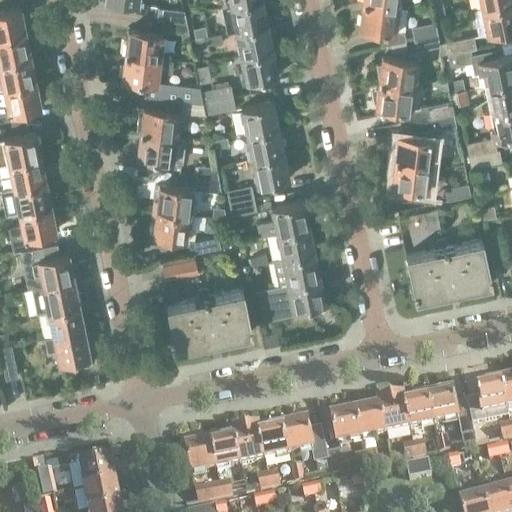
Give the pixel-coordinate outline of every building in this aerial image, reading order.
[(235,30),(267,23),(265,11),(266,11),(263,0),(249,0),(229,4),(221,6),(226,32),(235,30)] [(361,0),(362,4),(397,8),(397,0),(361,0)] [(431,0),(434,16),(445,14),(441,0),(431,0)] [(511,0),(482,7),(472,9),(478,35),(511,27),(511,0)] [(406,10),(397,8),(362,4),(359,27),(367,28),(368,33),(381,31),(385,32),(385,30),(393,32),(394,30),(404,31),(406,10)] [(0,35),(8,34),(26,31),(21,6),(0,10),(0,35)] [(156,18),(163,19),(163,18),(185,21),(183,10),(157,7),(156,18)] [(163,18),(163,19),(162,28),(188,31),(185,21),(163,18)] [(267,23),(235,30),(240,56),(273,50),(272,45),(273,45),(271,34),(270,34),(267,23)] [(437,35),(435,23),(411,28),(414,40),(437,35)] [(205,25),(193,27),(195,38),(204,36),(207,36),(205,25)] [(127,28),(124,53),(159,57),(162,32),(127,28)] [(0,61),(8,60),(31,55),(26,31),(8,34),(0,35),(0,61)] [(206,43),(207,42),(222,42),(220,33),(207,36),(204,36),(206,43)] [(437,35),(414,40),(416,51),(439,46),(437,35)] [(447,53),(470,49),(475,48),(473,35),(445,41),(447,53)] [(473,61),(470,49),(447,53),(450,66),(473,61)] [(273,50),(240,56),(245,82),(278,75),(278,71),(276,60),(275,60),(273,50)] [(485,70),(488,83),(511,78),(511,52),(477,60),(479,71),(485,70)] [(124,53),(121,78),(124,78),(123,82),(136,84),(137,81),(140,82),(152,84),(152,82),(156,82),(159,57),(124,53)] [(0,87),(3,87),(35,80),(31,55),(8,60),(0,61),(0,87)] [(376,63),(379,81),(413,86),(417,61),(382,56),(381,63),(376,63)] [(464,88),(462,77),(452,79),(454,90),(464,88)] [(511,78),(488,83),(494,110),(511,106),(511,78)] [(35,80),(3,87),(6,100),(0,101),(0,113),(40,105),(35,80)] [(413,86),(379,81),(376,106),(384,107),(385,112),(397,109),(402,110),(402,109),(410,110),(413,86)] [(175,98),(182,99),(202,102),(199,89),(158,84),(156,96),(175,98)] [(207,96),(208,101),(233,96),(231,84),(206,89),(207,96)] [(467,88),(455,90),(457,100),(469,97),(467,88)] [(233,96),(208,101),(211,114),(236,109),(233,96)] [(202,102),(182,99),(181,111),(205,114),(202,102)] [(246,133),(279,126),(276,114),(277,114),(274,103),(273,103),(273,100),(240,107),(246,133)] [(427,106),(429,118),(453,113),(451,101),(427,106)] [(140,130),(174,135),(177,110),(143,106),(142,114),(138,114),(136,128),(140,128),(140,130)] [(498,149),(495,137),(511,133),(511,106),(494,110),(497,125),(490,127),(493,137),(466,142),(469,155),(498,149)] [(393,143),(395,160),(429,165),(432,141),(438,142),(439,127),(455,124),(453,113),(429,118),(431,129),(423,130),(422,138),(398,135),(398,141),(393,143)] [(279,126),(246,133),(251,159),(283,152),(283,149),(284,149),(282,137),(281,137),(279,126)] [(182,146),(173,145),(174,135),(140,130),(137,156),(152,157),(151,162),(155,163),(156,158),(180,161),(182,146)] [(0,163),(9,161),(40,155),(36,131),(0,138),(0,163)] [(229,145),(227,137),(211,140),(212,146),(229,145)] [(468,156),(471,168),(501,162),(498,150),(468,156)] [(283,152),(251,159),(256,185),(289,178),(288,175),(289,175),(287,166),(286,166),(283,152)] [(9,187),(45,180),(40,155),(9,161),(11,173),(6,174),(9,187)] [(429,165),(395,160),(392,185),(400,185),(401,190),(414,189),(418,189),(418,188),(427,189),(429,165)] [(216,167),(207,165),(198,164),(196,176),(218,179),(216,167)] [(196,176),(195,187),(196,188),(203,189),(221,192),(218,179),(196,176)] [(50,204),(45,180),(9,187),(6,188),(8,200),(7,200),(9,210),(18,209),(19,211),(50,204)] [(159,183),(156,209),(193,213),(196,188),(195,187),(159,183)] [(471,195),(468,183),(445,188),(447,200),(471,195)] [(229,203),(254,198),(251,185),(226,190),(229,203)] [(229,203),(231,215),(256,209),(254,198),(229,203)] [(276,232),(309,225),(306,214),(307,214),(305,202),(304,203),(303,199),(271,206),(276,232)] [(50,204),(19,211),(21,224),(9,227),(11,239),(55,230),(50,204)] [(481,208),(484,219),(496,217),(494,205),(481,208)] [(224,208),(214,206),(212,216),(226,218),(224,208)] [(192,226),(193,213),(156,209),(153,235),(155,235),(154,241),(169,242),(170,237),(185,239),(186,226),(192,226)] [(309,228),(309,225),(276,232),(282,258),(314,252),(312,240),(313,240),(310,228),(309,228)] [(490,244),(502,242),(500,231),(488,233),(490,244)] [(191,253),(207,250),(220,247),(218,235),(207,237),(189,240),(191,253)] [(490,272),(482,238),(449,245),(447,236),(438,238),(440,247),(405,255),(414,295),(414,294),(415,298),(432,295),(431,294),(448,291),(449,295),(460,292),(459,288),(475,285),(476,286),(492,282),(491,278),(492,278),(491,272),(490,272)] [(507,266),(502,242),(490,244),(495,268),(507,266)] [(37,258),(42,284),(74,277),(73,276),(76,275),(79,273),(77,266),(74,264),(71,265),(68,252),(37,258)] [(251,264),(268,261),(266,252),(250,259),(251,264)] [(287,283),(319,276),(319,274),(320,274),(318,262),(317,263),(314,252),(282,258),(273,260),(277,285),(287,283)] [(195,258),(161,265),(165,279),(198,272),(195,258)] [(325,303),(319,276),(287,283),(292,310),(311,306),(312,310),(323,308),(322,304),(325,303)] [(74,277),(42,284),(47,310),(79,303),(74,277)] [(243,288),(211,295),(209,285),(198,288),(200,297),(166,304),(173,339),(174,345),(175,344),(175,348),(192,345),(191,344),(208,340),(209,343),(220,341),(219,338),(236,335),(236,336),(252,332),(251,329),(252,328),(251,323),(250,323),(243,288)] [(252,290),(257,315),(270,313),(265,288),(252,290)] [(49,320),(53,336),(84,330),(79,303),(47,310),(47,311),(43,312),(45,321),(49,320)] [(260,330),(263,347),(272,345),(268,328),(260,330)] [(55,349),(58,362),(72,359),(73,365),(89,362),(88,356),(90,355),(84,330),(53,336),(44,337),(46,351),(55,349)] [(0,345),(8,344),(6,333),(0,334),(0,345)] [(10,344),(8,344),(0,345),(0,350),(6,379),(18,376),(10,344)] [(511,380),(501,383),(506,411),(511,409),(511,380)] [(506,411),(501,383),(477,388),(483,416),(506,411)] [(437,392),(438,396),(428,398),(434,426),(459,420),(462,436),(474,433),(472,423),(468,402),(456,404),(453,393),(451,393),(450,389),(447,387),(439,389),(437,392)] [(410,431),(403,398),(380,403),(387,436),(410,431)] [(404,398),(403,398),(410,431),(434,426),(428,398),(405,403),(404,398)] [(379,408),(355,413),(360,441),(387,436),(380,403),(379,404),(379,408)] [(360,441),(355,413),(332,418),(337,446),(360,441)] [(485,420),(472,423),(474,433),(477,446),(489,443),(485,420)] [(283,428),(288,456),(314,451),(308,423),(283,428)] [(511,438),(511,437),(509,425),(499,427),(502,441),(511,438)] [(257,429),(264,461),(288,456),(283,428),(260,433),(259,429),(257,429)] [(264,461),(257,429),(235,434),(242,466),(264,461)] [(242,466),(235,434),(234,434),(235,438),(211,443),(217,471),(242,466)] [(439,454),(449,452),(446,438),(437,440),(439,454)] [(217,471),(211,443),(187,448),(193,476),(217,471)] [(422,443),(413,445),(416,459),(425,457),(422,443)] [(416,459),(413,445),(403,447),(406,461),(416,459)] [(507,446),(497,448),(499,458),(509,456),(507,446)] [(497,448),(487,450),(489,460),(499,458),(497,448)] [(333,476),(345,474),(340,452),(328,454),(333,476)] [(373,453),(363,455),(366,469),(376,467),(373,453)] [(366,469),(363,455),(354,457),(357,471),(366,469)] [(459,456),(448,458),(450,468),(460,466),(459,456)] [(86,489),(116,483),(111,459),(81,465),(86,489)] [(428,462),(405,466),(409,482),(431,477),(428,462)] [(78,464),(69,466),(79,511),(88,509),(78,464)] [(294,484),(303,482),(300,468),(291,470),(294,484)] [(51,471),(36,475),(41,498),(56,495),(51,471)] [(277,473),(267,475),(269,489),(279,487),(277,473)] [(269,489),(267,475),(257,477),(260,491),(269,489)] [(353,488),(364,486),(361,476),(351,478),(353,488)] [(90,511),(93,511),(120,507),(116,483),(86,489),(90,511)] [(230,483),(220,485),(222,499),(233,497),(230,483)] [(322,484),(312,486),(314,496),(324,494),(322,484)] [(198,504),(207,502),(222,499),(220,485),(195,490),(198,504)] [(312,486),(302,488),(304,498),(314,496),(312,486)] [(511,511),(511,506),(507,490),(484,497),(487,511),(511,511)] [(273,494),(263,496),(266,506),(275,504),(273,494)] [(263,496),(254,498),(256,508),(266,506),(263,496)] [(487,511),(484,497),(459,504),(461,511),(487,511)] [(42,502),(43,511),(52,511),(50,501),(42,502)]
